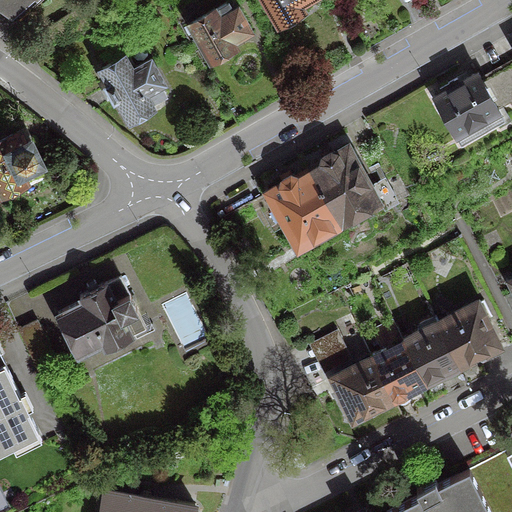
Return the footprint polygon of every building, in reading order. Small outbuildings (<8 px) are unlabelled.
[(0,0),(0,7),(7,13),(22,0),(0,0)] [(262,0),(276,22),(300,8),(298,4),(303,0),(262,0)] [(185,13),(190,21),(188,23),(208,59),(233,44),(230,40),(249,29),(235,7),(231,9),(226,1),(204,14),(199,5),(185,13)] [(56,20),(31,37),(42,54),(67,38),(56,20)] [(112,100),(116,98),(128,118),(151,105),(149,102),(164,94),(158,83),(161,82),(148,59),(130,69),(123,56),(100,68),(108,82),(103,84),(112,100)] [(511,75),(506,65),(480,80),(476,72),(457,83),(454,78),(445,83),(448,88),(433,97),(459,143),(502,119),(496,109),(509,101),(511,107),(511,75)] [(0,139),(0,192),(25,180),(24,179),(43,169),(39,161),(40,161),(29,139),(23,142),(17,131),(0,139)] [(319,161),(308,168),(338,220),(373,200),(374,201),(378,199),(376,195),(374,196),(346,146),(335,152),(329,151),(328,149),(320,153),(321,155),(319,161)] [(299,242),(338,220),(308,168),(294,175),(288,174),(287,172),(279,176),(280,178),(279,184),(266,191),(294,241),(293,242),(296,246),(300,243),(299,242)] [(392,269),(386,272),(392,284),(411,274),(405,262),(397,266),(396,264),(391,267),(392,269)] [(80,300),(56,312),(77,353),(101,341),(104,347),(131,333),(144,326),(135,309),(136,308),(118,276),(96,286),(94,282),(85,286),(87,290),(78,295),(80,300)] [(511,280),(511,281),(511,290),(502,296),(511,315),(511,280)] [(437,321),(434,316),(433,316),(456,362),(474,353),(480,357),(493,350),(494,342),(475,303),(437,321)] [(419,329),(401,338),(422,380),(425,378),(431,380),(439,376),(442,370),(456,362),(433,316),(417,324),(419,329)] [(36,322),(17,331),(38,372),(56,364),(36,322)] [(340,336),(336,330),(312,342),(325,369),(366,349),(356,329),(340,336)] [(390,396),(422,380),(401,338),(401,339),(385,348),(384,346),(369,354),(390,396)] [(368,358),(333,376),(352,415),(356,413),(359,418),(374,410),(372,405),(390,396),(369,354),(368,354),(370,357),(368,358)] [(0,447),(35,430),(0,357),(0,447)] [(415,488),(418,494),(394,506),(396,511),(490,511),(467,468),(436,484),(433,479),(415,488)] [(192,511),(194,504),(102,490),(98,511),(192,511)]
